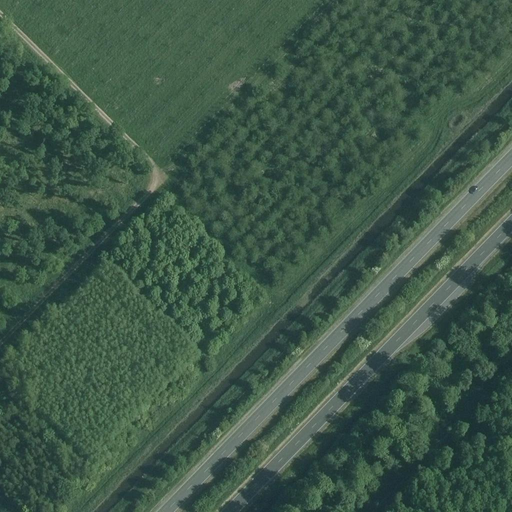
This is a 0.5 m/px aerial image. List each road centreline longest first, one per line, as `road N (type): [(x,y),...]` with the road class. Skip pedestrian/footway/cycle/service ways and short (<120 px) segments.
road 1 (trunk): [(511,157),(166,511)]
road 2 (trunk): [(229,511),(511,222)]
road 3 (track): [(384,511),(511,382)]
